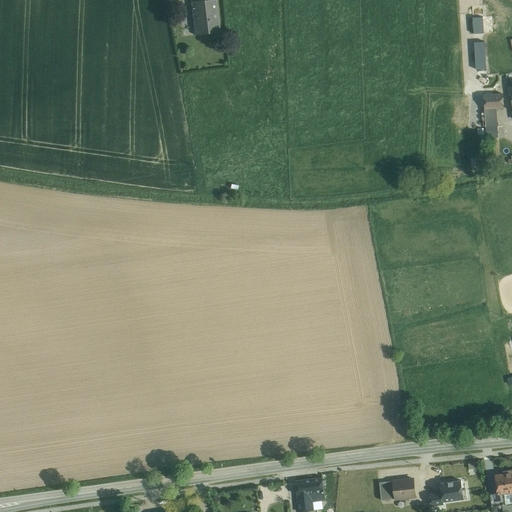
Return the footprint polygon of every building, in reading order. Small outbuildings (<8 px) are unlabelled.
[(206,0),(203,0),(191,2),(195,35),(220,31),(215,0),(206,0)] [(485,66),(484,44),(477,45),(479,66),(485,66)] [(484,95),(485,114),(495,114),(504,113),(503,94),(484,95)] [(496,126),(486,127),(487,138),(498,137),(497,126),(496,126)] [(504,474),(495,475),(498,493),(498,494),(504,493),(511,491),(511,470),(504,471),(504,474)] [(322,477),(296,481),(297,495),(324,491),(322,477)] [(413,479),(393,481),(395,499),(415,497),(413,479)] [(393,481),(380,483),(382,500),(395,499),(393,481)] [(461,481),(441,484),(442,493),(430,494),(432,506),(444,504),(444,501),(467,498),(466,490),(462,490),(461,481)] [(324,491),(297,495),(299,511),(300,511),(314,510),(313,502),(325,500),(324,491)] [(498,493),(490,494),(492,507),(506,505),(504,493),(498,494),(498,493)]
